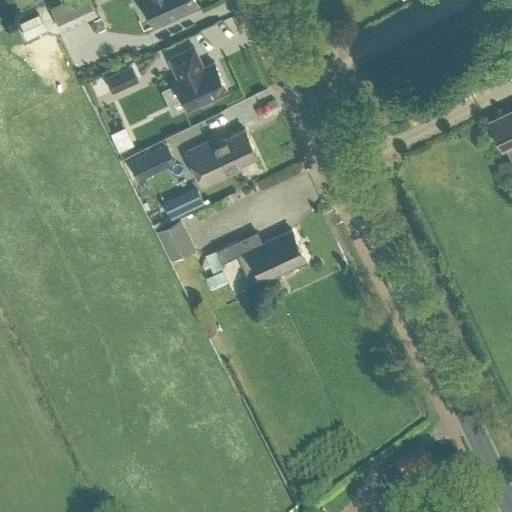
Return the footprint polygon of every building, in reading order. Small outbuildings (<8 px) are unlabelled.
[(66,0),(50,7),(61,31),(96,15),(89,0),(66,0)] [(143,0),(154,23),(196,4),(194,0),(143,0)] [(12,20),(20,39),(38,32),(31,13),(12,20)] [(200,60),(193,45),(169,55),(179,76),(175,78),(188,106),(202,99),(203,101),(212,97),(212,95),(227,88),(214,60),(201,66),(198,60),(200,60)] [(138,79),(131,63),(105,74),(112,90),(138,79)] [(511,105),(489,117),(502,144),(511,138),(511,105)] [(180,138),(194,129),(189,120),(174,129),(180,138)] [(235,163),(256,153),(244,128),(214,142),(211,138),(186,150),(202,184),(238,167),(235,163)] [(501,157),(491,162),(498,176),(508,171),(501,157)] [(195,249),(181,219),(156,232),(170,261),(195,249)] [(291,227),(244,249),(238,237),(216,247),(222,260),(237,252),(246,271),(256,266),(262,277),(304,257),(291,227)] [(216,268),(202,272),(206,284),(220,280),(216,268)] [(422,456),(395,472),(381,479),(399,511),(408,511),(429,501),(420,486),(434,477),(422,456)]
